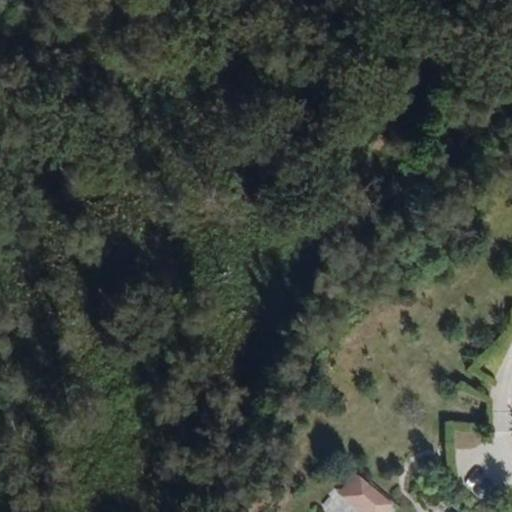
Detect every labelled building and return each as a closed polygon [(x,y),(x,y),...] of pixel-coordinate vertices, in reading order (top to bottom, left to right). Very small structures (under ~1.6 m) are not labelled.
[(427,439),(392,403),(374,421),(410,457),(427,439)] [(448,425),(448,447),(476,447),(476,425),(448,425)] [(356,472),(337,495),(357,511),(389,511),(395,505),(356,472)] [(447,495),(425,473),(416,485),(437,506),(447,495)] [(511,511),(511,503),(503,511),(511,511)]
